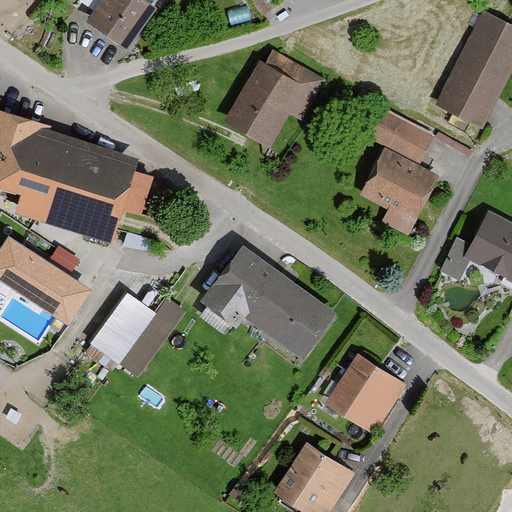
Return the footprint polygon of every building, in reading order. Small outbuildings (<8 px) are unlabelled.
[(161,13),(143,0),(83,0),(81,4),(95,15),(91,20),(132,51),(161,13)] [(511,76),(511,26),(485,12),(436,104),(484,129),(511,76)] [(308,124),(330,83),(275,53),(267,67),(260,64),(227,123),(272,147),(290,114),(308,124)] [(138,172),(142,160),(52,132),(53,127),(0,110),(0,187),(33,198),(28,216),(115,243),(125,210),(141,215),(153,176),(138,172)] [(421,165),(435,139),(384,114),(371,140),(421,165)] [(410,237),(442,180),(386,149),(360,194),(390,211),(384,222),(410,237)] [(511,224),(491,213),(474,247),(459,239),(442,273),(461,282),(471,261),(511,281),(511,224)] [(91,291),(8,238),(0,250),(0,280),(69,325),(91,291)] [(338,316),(244,244),(203,298),(240,327),(248,317),(304,361),(338,316)] [(171,320),(131,292),(94,345),(138,376),(157,350),(152,347),(171,320)] [(407,385),(358,354),(325,401),(373,434),(407,385)] [(329,511),(354,475),(307,444),(274,494),(300,511),(329,511)]
